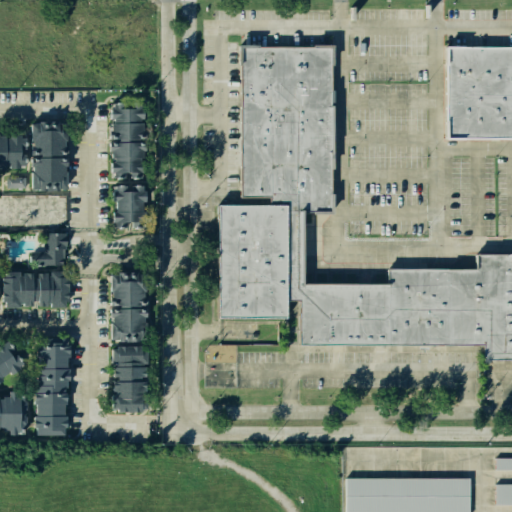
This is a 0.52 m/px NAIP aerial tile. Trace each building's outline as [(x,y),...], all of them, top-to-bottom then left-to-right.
[(237,46),(333,46),(328,209),(288,210),(286,197),(238,197),(237,46)] [(445,49),(511,48),(511,140),(445,140),(445,49)] [(103,172),(102,102),(138,102),(139,172),(103,172)] [(25,187),(26,122),(64,122),(63,187),(25,187)] [(0,165),(16,165),(16,133),(0,133),(0,165)] [(7,187),(24,188),(25,177),(7,176),(7,187)] [(106,184),(140,184),(140,229),(106,229),(106,184)] [(217,207),(216,318),(286,319),(285,207),(217,207)] [(23,247),(40,247),(40,229),(67,229),(67,261),(23,261),(23,247)] [(298,285),(298,344),(483,345),(483,362),(511,362),(511,254),(474,255),(474,270),(386,270),(386,285),(298,285)] [(105,336),(106,267),(144,267),(143,336),(105,336)] [(0,271),(63,271),(63,305),(0,305),(0,271)] [(0,373),(0,340),(15,365),(0,373)] [(105,342),(140,341),(140,409),(105,410),(105,342)] [(61,435),(65,346),(31,345),(27,434),(61,435)] [(0,428),(0,393),(17,394),(16,429),(0,428)] [(496,459),(511,459),(511,471),(496,471),(496,459)] [(345,476),(345,511),(469,511),(470,476),(345,476)] [(511,484),(511,504),(495,504),(496,484),(511,484)]
